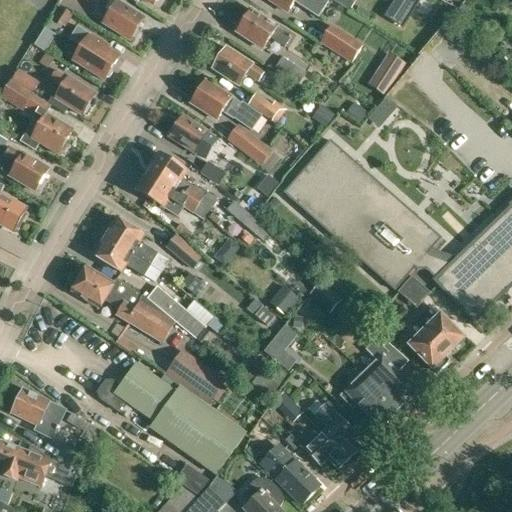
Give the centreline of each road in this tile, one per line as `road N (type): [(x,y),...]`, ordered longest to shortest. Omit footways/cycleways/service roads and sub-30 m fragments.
road 1 (residential): [(0,351),(211,0)]
road 2 (secondary): [(376,511),(511,378)]
